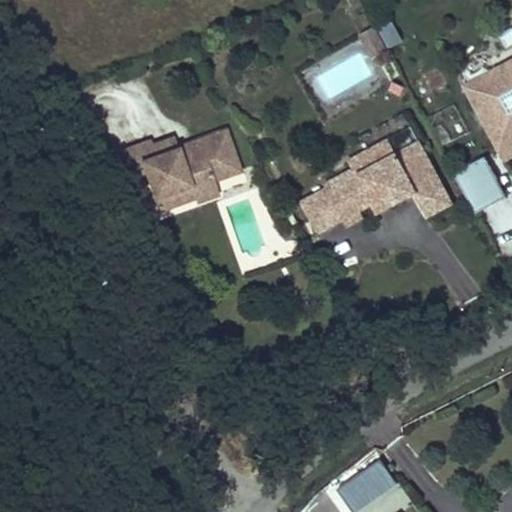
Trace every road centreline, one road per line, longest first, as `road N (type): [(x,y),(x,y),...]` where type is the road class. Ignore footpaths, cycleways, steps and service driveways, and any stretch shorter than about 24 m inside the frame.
road 1 (track): [(247,511),(0,59)]
road 2 (unclassified): [(258,511),(359,415),(511,331)]
